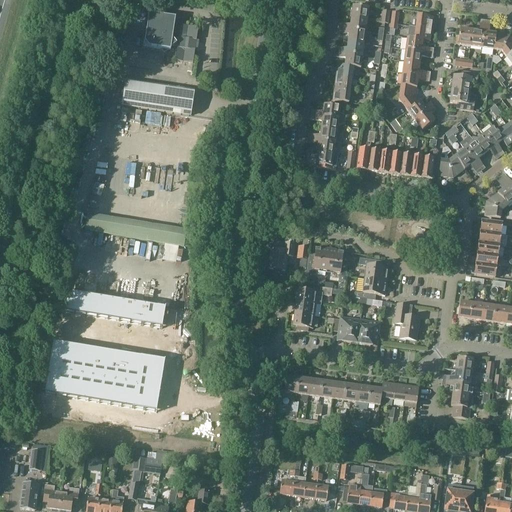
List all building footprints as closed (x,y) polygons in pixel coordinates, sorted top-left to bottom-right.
[(352,7),(351,19),(367,22),(368,9),(352,7)] [(177,48),(175,61),(192,64),(194,51),(197,52),(199,41),(196,41),(198,28),(180,25),(178,39),(172,39),(175,19),(148,15),(143,47),(160,50),(164,54),(173,47),(177,48)] [(417,16),(415,28),(431,30),(433,18),(417,16)] [(365,33),(367,22),(351,19),(350,26),(347,26),(346,31),(365,33)] [(430,43),(431,30),(415,28),(409,27),(407,39),(423,41),(423,42),(430,43)] [(469,48),(472,32),(459,30),(457,46),(469,48)] [(469,48),(481,49),(484,31),(479,30),(478,33),(472,32),(469,48)] [(363,45),(365,33),(346,31),(346,36),(348,36),(347,43),(363,45)] [(481,49),(493,51),(496,35),(488,34),(489,31),(484,31),(481,49)] [(493,51),(501,52),(510,37),(496,35),(493,51)] [(511,52),(511,39),(510,37),(501,52),(505,58),(509,55),(511,52)] [(400,50),(405,51),(424,53),(424,49),(422,48),(423,42),(423,41),(407,39),(406,40),(401,40),(400,50)] [(344,50),(343,55),(362,57),(363,45),(347,43),(346,50),(344,50)] [(405,51),(403,63),(419,65),(420,58),(423,59),(424,53),(405,51)] [(344,67),(353,68),(353,69),(360,69),(362,57),(343,55),(343,60),(345,60),(344,67)] [(403,63),(402,74),(420,77),(421,72),(418,72),(419,65),(403,63)] [(337,66),(335,78),(351,80),(353,69),(353,68),(344,67),(337,66)] [(463,79),(453,78),(451,91),(469,93),(470,86),(476,87),(477,75),(464,73),(463,79)] [(402,74),(400,87),(416,89),(417,82),(420,82),(420,77),(402,74)] [(335,78),(334,90),(350,92),(351,80),(335,78)] [(122,107),(189,117),(193,91),(126,81),(122,107)] [(407,112),(420,102),(415,97),(416,89),(400,87),(398,101),(407,112)] [(348,104),(350,92),(334,90),(332,102),(348,104)] [(468,100),(469,93),(451,91),(449,103),(460,105),(459,111),(472,113),(474,101),(468,100)] [(420,102),(407,112),(414,122),(433,108),(430,104),(424,108),(420,102)] [(320,113),(319,117),(345,121),(346,117),(343,117),(343,115),(339,115),(340,108),(324,106),(323,113),(320,113)] [(433,108),(414,122),(411,124),(414,128),(417,126),(422,132),(434,122),(430,116),(436,112),(433,108)] [(501,114),(497,110),(492,114),(496,118),(501,114)] [(341,126),(342,125),(345,125),(345,121),(319,117),(319,123),(321,123),(320,130),(336,132),(337,126),(341,126)] [(477,123),(474,119),(469,123),(472,127),(477,123)] [(399,133),(402,131),(395,121),(390,125),(396,133),(399,133)] [(454,127),(449,132),(452,136),(458,132),(454,127)] [(506,147),(511,143),(511,134),(506,127),(497,134),(497,135),(502,141),(502,142),(506,147)] [(497,146),(502,142),(502,141),(497,135),(497,134),(493,129),(483,136),(494,151),(498,148),(497,146)] [(335,144),(336,132),(320,130),(319,137),(317,136),(316,141),(335,144)] [(490,154),(494,151),(483,136),(473,143),(483,156),(489,152),(490,154)] [(469,147),(463,151),(475,166),(479,162),(478,160),(483,156),(473,143),(469,138),(465,141),(469,147)] [(318,147),(317,154),(333,156),(334,150),(340,151),(341,145),(335,144),(316,141),(315,146),(318,147)] [(355,171),(366,173),(369,152),(358,150),(355,171)] [(471,168),(475,166),(463,151),(454,158),(464,171),(470,166),(471,168)] [(380,153),(369,152),(366,173),(377,174),(380,153)] [(377,174),(387,176),(390,155),(380,153),(377,174)] [(335,172),(337,156),(333,156),(317,154),(315,166),(317,166),(317,169),(335,172)] [(387,176),(398,177),(401,156),(390,155),(387,176)] [(398,177),(409,178),(412,158),(401,156),(398,177)] [(422,159),(412,158),(409,178),(420,180),(422,159)] [(454,158),(448,162),(453,179),(464,171),(454,158)] [(434,161),(422,159),(420,180),(431,181),(434,161)] [(438,177),(453,179),(448,162),(440,161),(438,177)] [(503,190),(497,194),(507,207),(511,203),(511,193),(505,185),(501,188),(503,190)] [(497,194),(486,203),(501,212),(507,207),(497,194)] [(500,220),(501,212),(486,203),(484,218),(500,220)] [(183,248),(186,231),(88,215),(85,232),(183,248)] [(481,222),(479,232),(500,235),(502,225),(481,222)] [(499,246),(500,235),(479,232),(478,244),(499,246)] [(273,243),(272,250),(271,250),(269,270),(285,272),(287,256),(293,257),(294,245),(273,243)] [(478,244),(476,254),(497,257),(499,246),(478,244)] [(298,247),(296,260),(300,261),(307,262),(308,258),(308,255),(309,248),(298,247)] [(313,271),(326,273),(329,250),(315,248),(314,259),(308,258),(307,262),(305,277),(312,278),(313,271)] [(343,252),(329,250),(326,273),(339,275),(338,282),(344,283),(347,264),(341,263),(343,252)] [(476,254),(475,265),(496,268),(497,257),(476,254)] [(366,267),(364,280),(386,283),(388,269),(377,267),(378,262),(359,259),(358,266),(366,267)] [(494,279),(496,268),(475,265),(474,276),(494,279)] [(384,297),(386,283),(364,280),(362,294),(354,293),(354,299),(359,300),(363,300),(366,301),(371,302),(372,296),(384,297)] [(330,298),(332,290),(320,288),(319,294),(297,291),(296,303),(315,305),(315,306),(320,307),(322,296),(330,298)] [(65,293),(62,312),(72,313),(76,294),(65,293)] [(76,294),(72,313),(84,315),(87,296),(76,294)] [(87,296),(84,315),(95,317),(98,298),(87,296)] [(98,298),(95,317),(106,319),(109,300),(98,298)] [(109,300),(106,319),(117,321),(120,302),(109,300)] [(120,302),(117,321),(128,323),(130,304),(120,302)] [(314,318),(315,305),(296,303),(294,315),(314,318)] [(457,319),(470,321),(473,305),(459,303),(457,319)] [(130,304),(128,323),(139,324),(140,314),(141,306),(130,304)] [(411,307),(397,305),(394,325),(401,326),(399,338),(416,341),(418,328),(419,321),(409,319),(411,307)] [(484,306),(473,305),(470,321),(482,322),(484,306)] [(141,306),(140,314),(158,318),(160,309),(141,306)] [(482,322),(493,324),(495,308),(484,306),(482,322)] [(493,324),(505,325),(507,309),(495,308),(493,324)] [(140,314),(139,324),(157,327),(158,318),(140,314)] [(296,331),(307,332),(308,329),(312,330),(312,328),(316,328),(318,321),(313,320),(314,318),(294,315),(292,327),(296,328),(296,331)] [(340,321),(338,334),(337,342),(356,345),(359,322),(340,319),(340,321)] [(379,324),(359,322),(356,345),(376,347),(379,324)] [(48,338),(45,369),(56,371),(60,339),(48,338)] [(60,339),(56,371),(68,372),(72,341),(60,339)] [(72,341),(68,372),(80,374),(84,343),(72,341)] [(84,343),(80,374),(92,376),(96,345),(84,343)] [(96,345),(92,376),(104,377),(107,347),(96,345)] [(107,347),(104,377),(116,379),(119,348),(107,347)] [(119,348),(116,379),(128,380),(131,350),(119,348)] [(131,350),(128,380),(138,384),(140,374),(141,363),(143,352),(131,350)] [(143,352),(141,363),(165,366),(166,355),(143,352)] [(457,359),(455,371),(471,373),(473,361),(457,359)] [(141,363),(140,374),(163,376),(165,366),(141,363)] [(45,369),(41,393),(53,395),(56,371),(45,369)] [(56,371),(53,395),(65,396),(68,372),(56,371)] [(452,378),(451,383),(469,385),(475,386),(476,380),(470,379),(471,373),(455,371),(454,378),(452,378)] [(68,372),(65,396),(76,398),(80,374),(68,372)] [(80,374),(76,398),(88,400),(92,376),(80,374)] [(140,374),(138,384),(161,387),(163,376),(140,374)] [(92,376),(88,400),(100,401),(104,377),(92,376)] [(104,377),(100,401),(111,403),(116,379),(104,377)] [(284,393),(296,395),(298,379),(286,377),(284,393)] [(116,379),(111,403),(123,405),(128,380),(116,379)] [(311,381),(298,379),(296,395),(308,397),(311,381)] [(128,380),(123,405),(135,406),(136,395),(138,384),(128,380)] [(323,382),(311,381),(308,397),(320,398),(323,382)] [(320,398),(332,400),(334,384),(323,382),(320,398)] [(380,399),(392,401),(395,385),(382,383),(381,390),(382,390),(380,399)] [(453,388),(452,395),(468,397),(469,385),(451,383),(450,388),(453,388)] [(138,384),(136,395),(160,397),(161,387),(138,384)] [(346,386),(334,384),(332,400),(344,402),(346,386)] [(406,387),(395,385),(392,401),(404,403),(406,387)] [(344,402),(356,403),(358,387),(346,386),(344,402)] [(356,403),(368,405),(370,389),(358,387),(356,403)] [(418,388),(406,387),(404,403),(416,404),(418,388)] [(381,390),(370,389),(368,405),(380,407),(380,399),(382,390),(381,390)] [(136,395),(135,406),(158,408),(160,397),(136,395)] [(468,397),(452,395),(450,407),(454,408),(452,418),(468,421),(470,410),(471,410),(473,398),(468,397)] [(0,448),(4,449),(4,448),(8,449),(9,446),(9,443),(5,442),(6,442),(0,441),(0,448)] [(446,442),(445,451),(457,453),(458,444),(448,443),(446,442)] [(31,452),(29,471),(40,473),(42,453),(31,452)] [(503,455),(496,454),(495,464),(502,465),(503,455)] [(132,472),(134,472),(141,473),(144,474),(144,469),(146,460),(134,458),(132,472)] [(117,460),(109,459),(108,467),(115,468),(117,460)] [(144,474),(160,476),(162,462),(146,460),(144,469),(144,474)] [(293,482),(291,497),(303,499),(305,485),(306,480),(298,478),(300,466),(296,465),(295,472),(294,478),(293,482)] [(349,467),(341,466),(339,480),(347,481),(349,467)] [(369,508),(372,490),(372,488),(367,487),(368,477),(362,476),(361,482),(357,506),(369,508)] [(135,502),(138,486),(139,486),(140,478),(133,477),(132,484),(130,484),(127,501),(135,502)] [(281,482),(279,496),(291,497),(293,482),(288,481),(287,483),(281,482)] [(346,505),(357,506),(361,482),(357,481),(356,487),(348,486),(348,489),(344,488),(342,503),(346,503),(346,505)] [(19,510),(31,511),(35,511),(39,486),(22,484),(19,510)] [(305,485),(303,499),(315,500),(317,487),(316,487),(316,485),(311,484),(310,486),(305,485)] [(404,511),(416,511),(420,486),(420,485),(416,484),(415,495),(407,494),(407,499),(404,511)] [(500,492),(499,501),(496,511),(508,511),(509,505),(510,500),(504,499),(505,492),(504,492),(505,486),(501,485),(500,492)] [(54,487),(44,486),(42,503),(48,503),(46,511),(58,511),(61,493),(53,492),(54,487)] [(416,511),(428,511),(431,498),(431,497),(424,496),(426,487),(420,486),(416,511)] [(444,511),(448,511),(447,511),(456,511),(460,487),(448,486),(444,511)] [(317,487),(315,500),(326,502),(328,488),(317,487)] [(460,487),(456,511),(469,511),(473,489),(460,487)] [(68,494),(61,493),(58,511),(70,511),(71,507),(77,507),(79,490),(69,489),(68,494)] [(439,502),(440,490),(434,489),(432,501),(439,502)] [(382,499),(387,500),(388,494),(386,494),(387,492),(372,490),(369,508),(381,510),(382,499)] [(176,493),(170,491),(168,505),(173,506),(176,493)] [(185,511),(200,511),(201,505),(207,506),(209,493),(199,491),(197,504),(187,503),(185,511)] [(112,492),(110,502),(109,511),(121,511),(123,499),(117,498),(118,493),(112,492)] [(399,511),(404,511),(407,499),(401,498),(401,496),(390,494),(390,500),(394,501),(393,511),(399,511)] [(484,511),(496,511),(499,501),(494,501),(492,500),(492,497),(487,496),(484,511)] [(140,511),(153,511),(154,508),(156,499),(151,498),(150,502),(143,501),(142,501),(141,506),(140,511)] [(85,511),(97,511),(99,501),(87,499),(85,511)] [(97,511),(109,511),(110,502),(99,501),(97,511)]
